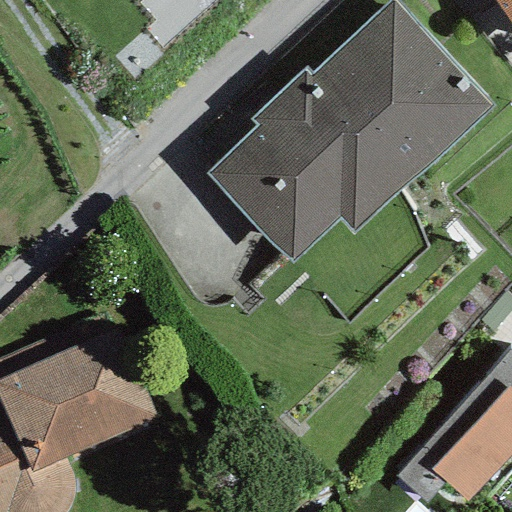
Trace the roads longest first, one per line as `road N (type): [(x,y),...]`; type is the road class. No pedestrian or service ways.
road 1 (residential): [(140,165),(324,0)]
road 2 (residential): [(16,0),(140,165)]
road 3 (residential): [(0,292),(140,165)]
